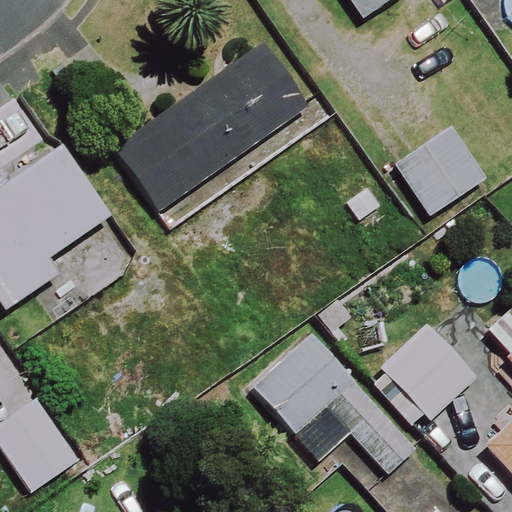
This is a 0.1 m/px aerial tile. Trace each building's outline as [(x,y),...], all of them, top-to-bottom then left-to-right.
[(341,0),(358,23),(391,0),(341,0)] [(297,115),(251,51),(110,153),(156,217),(297,115)] [(479,185),(444,133),(392,169),(426,220),(479,185)] [(103,223),(57,153),(0,191),(0,313),(1,315),(53,280),(42,264),(103,223)] [(85,315),(15,361),(33,388),(46,379),(72,418),(129,380),(120,368),(164,343),(137,294),(89,321),(85,315)] [(469,384),(422,331),(366,381),(413,434),(469,384)] [(410,454),(302,334),(244,387),(313,464),(347,433),(386,476),(410,454)] [(511,352),(502,361),(511,372),(511,420),(480,449),(511,484),(511,352)] [(73,466),(33,406),(0,427),(0,455),(28,497),(73,466)]
